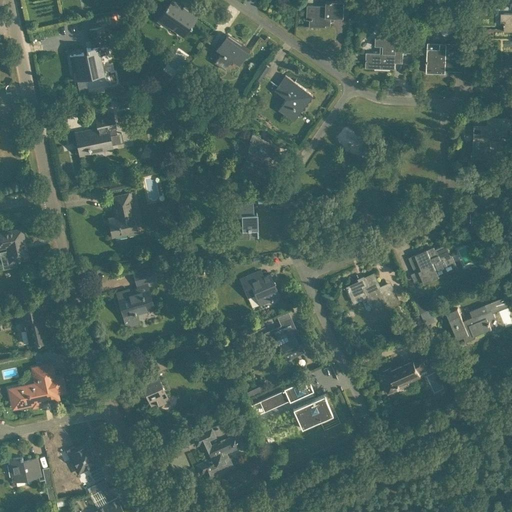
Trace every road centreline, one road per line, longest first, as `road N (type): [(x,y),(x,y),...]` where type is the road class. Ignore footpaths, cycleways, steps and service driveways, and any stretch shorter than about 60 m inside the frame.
road 1 (residential): [(305,278),(440,208),(444,102)]
road 2 (unclassified): [(111,411),(77,324),(49,196)]
road 3 (residential): [(305,278),(287,229),(288,192),(353,84)]
road 4 (unclassified): [(49,196),(9,0)]
road 5 (residential): [(380,449),(305,278)]
road 6 (unclassified): [(244,511),(380,449)]
road 7 (residential): [(353,84),(230,0)]
road 8 (unclassified): [(380,449),(511,391)]
